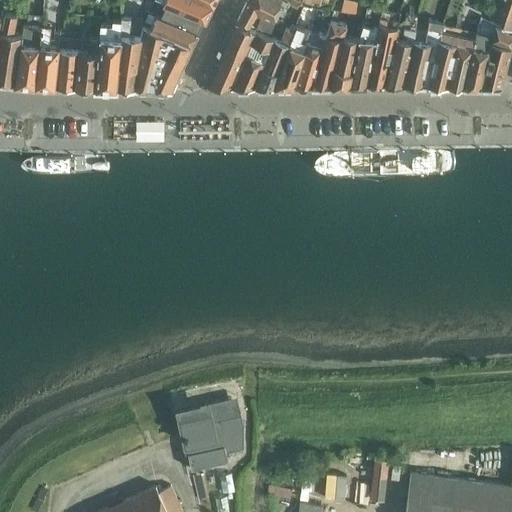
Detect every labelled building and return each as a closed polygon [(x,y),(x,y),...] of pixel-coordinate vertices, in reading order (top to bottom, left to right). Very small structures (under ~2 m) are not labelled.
[(204,18),(211,2),(207,0),(162,0),(204,18)] [(282,19),(289,0),(245,0),(245,1),(236,21),(242,24),(241,28),(256,33),(273,39),(274,37),(272,36),(280,18),(282,19)] [(511,0),(496,0),(491,18),(511,27),(511,0)] [(197,31),(203,18),(166,2),(161,15),(197,31)] [(0,79),(13,82),(20,39),(21,33),(13,31),(16,12),(2,10),(2,14),(0,24),(0,79)] [(137,37),(132,85),(149,86),(170,89),(189,46),(197,31),(155,12),(148,26),(142,23),(137,37)] [(402,83),(411,37),(416,14),(405,12),(403,17),(398,19),(396,24),(383,84),(402,83)] [(132,85),(137,37),(128,36),(130,16),(121,15),(121,19),(115,86),(132,85)] [(383,84),(396,24),(385,22),(387,17),(379,15),(377,22),(376,22),(366,84),(383,84)] [(479,84),(493,24),(480,15),(474,36),(473,36),(463,84),(479,84)] [(426,84),(438,28),(440,19),(428,16),(423,39),(411,37),(402,83),(402,84),(426,84)] [(115,87),(115,86),(121,19),(112,18),(112,22),(99,21),(98,34),(97,36),(94,86),(115,87)] [(329,84),(341,40),(345,23),(331,19),(326,34),(311,84),(329,84)] [(366,84),(376,22),(363,19),(356,42),(347,84),(366,84)] [(33,83),(41,21),(31,20),(28,40),(20,39),(13,82),(33,83)] [(54,85),(58,45),(58,43),(46,42),(49,23),(41,21),(33,83),(54,85)] [(253,41),(256,33),(241,28),(242,24),(236,21),(221,55),(207,85),(230,85),(247,52),(253,41)] [(273,84),(294,25),(289,23),(287,28),(285,27),(280,39),(274,37),(273,39),(270,47),(265,58),(254,85),(273,84)] [(493,24),(479,84),(500,84),(500,83),(509,46),(510,46),(511,39),(511,33),(511,34),(504,30),(493,24)] [(303,28),(294,25),(273,84),(293,84),(305,46),(298,44),(303,28)] [(463,84),(473,36),(438,28),(426,84),(463,84)] [(311,84),(326,34),(321,32),(320,35),(317,35),(314,44),(306,42),(305,46),(293,84),(311,84)] [(270,47),(273,39),(256,33),(253,41),(270,47)] [(94,86),(97,36),(87,35),(79,34),(77,48),(74,85),(94,86)] [(347,84),(356,42),(341,40),(329,84),(347,84)] [(74,86),(74,85),(77,48),(58,45),(54,85),(74,86)] [(254,85),(265,58),(247,52),(230,85),(254,85)] [(227,397),(177,409),(180,419),(179,419),(184,442),(188,441),(190,451),(186,452),(190,468),(227,460),(225,450),(243,446),(243,422),(233,425),(227,397)] [(374,446),(373,483),(395,484),(396,447),(374,446)] [(322,469),(354,476),(358,459),(326,452),(322,469)] [(309,472),(309,461),(292,461),(292,472),(309,472)] [(270,469),(269,479),(291,480),(292,470),(270,469)] [(511,511),(511,471),(510,485),(408,472),(403,511),(511,511)] [(177,511),(181,510),(169,484),(156,490),(154,484),(93,511),(177,511)] [(323,498),(322,511),(341,511),(342,498),(323,498)] [(398,511),(399,504),(377,503),(376,511),(398,511)]
